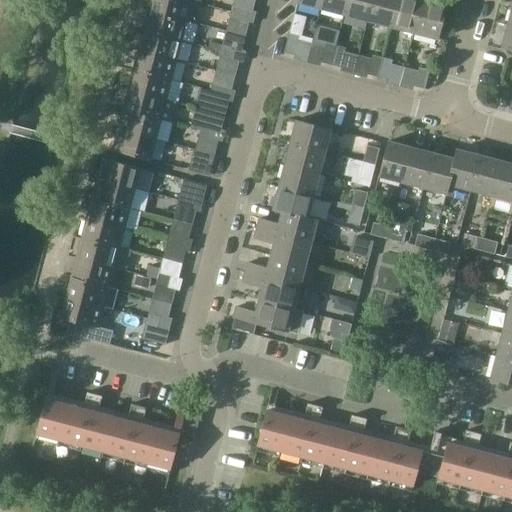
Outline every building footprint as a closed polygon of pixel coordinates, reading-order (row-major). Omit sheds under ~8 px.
[(187,0),(151,0),(149,11),(187,21),(192,1),(187,0)] [(297,0),(297,3),(320,9),(322,0),(297,0)] [(322,0),(320,9),(344,15),(347,0),(322,0)] [(347,0),(344,15),(367,21),(372,0),(347,0)] [(372,0),(367,21),(390,27),(397,0),(372,0)] [(397,0),(390,27),(414,33),(422,0),(397,0)] [(428,0),(422,0),(414,33),(437,39),(446,5),(428,0)] [(230,17),(242,20),(245,9),(233,6),(230,17)] [(245,9),(242,20),(253,24),(256,12),(245,9)] [(149,11),(144,31),(182,41),(187,21),(149,11)] [(511,24),(508,24),(501,48),(511,50),(511,24)] [(144,31),(138,51),(176,61),(182,41),(144,31)] [(283,53),(294,56),(299,36),(289,33),(283,53)] [(210,42),(208,48),(221,52),(223,45),(210,42)] [(321,63),(331,65),(336,46),(326,43),(321,63)] [(220,57),(232,60),(235,48),(223,45),(221,52),(220,57)] [(336,46),(331,65),(340,68),(345,48),(336,46)] [(235,48),(232,60),(243,63),(246,51),(235,48)] [(138,51),(133,71),(171,80),(176,61),(138,51)] [(367,75),(377,77),(382,58),(372,55),(367,75)] [(382,58),(377,77),(387,80),(392,60),(382,58)] [(419,67),(414,87),(424,90),(429,70),(419,67)] [(133,71),(128,90),(177,102),(182,83),(171,80),(133,71)] [(210,97),(221,100),(224,88),(213,85),(210,97)] [(224,88),(221,100),(233,103),(236,91),(224,88)] [(128,90),(123,110),(161,120),(172,123),(177,102),(128,90)] [(123,110),(118,129),(156,139),(161,120),(123,110)] [(296,120),(290,143),(324,152),(330,129),(296,120)] [(199,136),(211,139),(214,128),(202,125),(199,136)] [(214,128),(211,139),(223,142),(226,131),(214,128)] [(156,139),(118,129),(113,150),(151,160),(156,139)] [(378,176),(401,182),(410,148),(387,142),(378,176)] [(290,143),(284,165),(319,174),(324,152),(290,143)] [(367,146),(363,162),(375,165),(379,149),(367,146)] [(401,182),(423,188),(432,153),(410,148),(401,182)] [(194,149),(189,170),(210,176),(215,155),(194,149)] [(449,185),(470,190),(479,156),(456,150),(453,159),(455,160),(449,185)] [(446,194),(449,185),(455,160),(453,159),(432,153),(423,188),(446,194)] [(470,190),(492,196),(501,161),(479,156),(470,190)] [(102,158),(97,179),(135,189),(140,168),(102,158)] [(492,196),(511,201),(511,164),(501,161),(492,196)] [(370,181),(375,165),(363,162),(358,178),(370,181)] [(284,165),(278,188),(313,197),(319,174),(284,165)] [(97,179),(92,198),(130,208),(135,189),(97,179)] [(192,197),(189,209),(200,212),(207,185),(184,179),(180,194),(192,197)] [(272,211),(281,213),(282,212),(307,218),(307,217),(313,197),(278,188),(272,211)] [(351,206),(363,209),(367,193),(356,190),(351,206)] [(177,206),(189,209),(192,197),(180,194),(177,206)] [(92,198),(87,218),(125,228),(130,208),(92,198)] [(359,226),(363,209),(351,206),(347,223),(359,226)] [(259,219),(256,229),(311,243),(317,220),(307,217),(307,218),(282,212),(281,213),(279,224),(259,219)] [(87,218),(82,238),(120,248),(125,228),(87,218)] [(370,235),(386,239),(390,227),(373,223),(370,235)] [(390,227),(386,239),(403,243),(406,232),(390,227)] [(274,244),(270,256),(305,265),(311,243),(256,229),(254,238),(274,244)] [(167,245),(178,248),(181,237),(170,234),(167,245)] [(461,246),(478,250),(481,238),(464,234),(461,246)] [(414,246),(431,251),(434,239),(417,235),(414,246)] [(181,237),(178,248),(190,251),(193,240),(181,237)] [(82,238),(77,258),(114,268),(120,248),(82,238)] [(372,242),(356,238),(354,238),(350,253),(368,258),(372,242)] [(481,238),(478,250),(494,254),(497,243),(481,238)] [(434,239),(431,251),(447,255),(450,243),(434,239)] [(248,263),(245,273),(299,287),(305,265),(270,256),(267,268),(248,263)] [(77,258),(71,278),(109,287),(114,268),(77,258)] [(502,287),(511,289),(511,265),(508,264),(502,287)] [(150,265),(147,276),(158,279),(159,273),(161,268),(150,265)] [(168,288),(171,276),(159,273),(158,279),(153,298),(170,303),(174,289),(168,288)] [(262,288),(259,300),(294,309),(299,287),(245,273),(242,283),(262,288)] [(183,279),(171,276),(168,288),(174,289),(180,291),(183,279)] [(137,277),(135,286),(147,289),(150,280),(137,277)] [(66,297),(104,307),(112,309),(117,289),(109,287),(71,278),(66,297)] [(354,290),(359,292),(362,281),(356,280),(354,290)] [(458,282),(455,293),(464,296),(467,284),(458,282)] [(104,307),(66,297),(61,318),(99,328),(104,307)] [(294,309),(259,300),(256,312),(236,307),(233,318),(253,323),(297,334),(303,312),(294,309)] [(354,314),(356,304),(347,301),(345,307),(348,312),(354,314)] [(511,313),(507,312),(501,334),(511,336),(511,313)] [(146,324),(158,327),(161,316),(149,313),(146,324)] [(161,316),(158,327),(169,330),(172,319),(161,316)] [(453,345),(459,324),(443,320),(437,340),(453,345)] [(511,336),(501,334),(496,356),(511,360),(511,336)] [(347,343),(346,343),(334,340),(331,352),(343,356),(344,356),(347,343)] [(446,372),(453,345),(438,341),(430,368),(446,372)] [(511,360),(496,356),(490,379),(511,384),(511,360)] [(36,434),(59,440),(68,405),(52,401),(58,379),(52,378),(46,399),(45,399),(36,434)] [(257,445),(280,451),(289,416),(273,412),(278,391),(272,389),(266,411),(257,445)] [(92,405),(95,394),(87,392),(84,403),(92,405)] [(102,396),(95,394),(92,405),(99,407),(102,396)] [(136,416),(139,406),(131,404),(129,414),(136,416)] [(315,406),(308,404),(305,414),(312,416),(315,406)] [(59,440),(81,445),(90,411),(68,405),(59,440)] [(139,406),(136,416),(143,418),(146,408),(139,406)] [(322,408),(315,406),(312,416),(320,418),(322,408)] [(81,445),(103,451),(112,416),(90,411),(81,445)] [(157,428),(148,463),(170,469),(179,434),(194,437),(200,416),(178,411),(173,432),(157,428)] [(356,428),(359,417),(352,415),(349,426),(356,428)] [(103,451),(126,457),(135,422),(112,416),(103,451)] [(280,451),(302,457),(311,422),(289,416),(280,451)] [(359,417),(356,428),(364,430),(367,419),(359,417)] [(126,457),(148,463),(157,428),(135,422),(126,457)] [(302,457),(324,463),(333,428),(311,422),(302,457)] [(403,429),(396,427),(393,437),(400,439),(403,429)] [(324,463),(346,468),(355,434),(333,428),(324,463)] [(403,429),(400,439),(408,441),(411,431),(403,429)] [(474,432),(466,431),(463,441),(471,443),(474,432)] [(474,432),(471,443),(478,445),(481,434),(474,432)] [(346,468),(368,474),(377,439),(355,434),(346,468)] [(437,478),(460,484),(469,449),(448,443),(449,438),(448,437),(443,457),(437,477),(437,478)] [(368,474),(390,480),(399,445),(377,439),(368,474)] [(416,472),(422,451),(423,445),(422,445),(421,451),(399,445),(390,480),(413,486),(416,472)] [(460,484),(482,489),(491,455),(469,449),(460,484)] [(416,472),(437,477),(443,457),(422,451),(416,472)] [(482,489),(504,495),(511,466),(511,460),(491,455),(482,489)]
